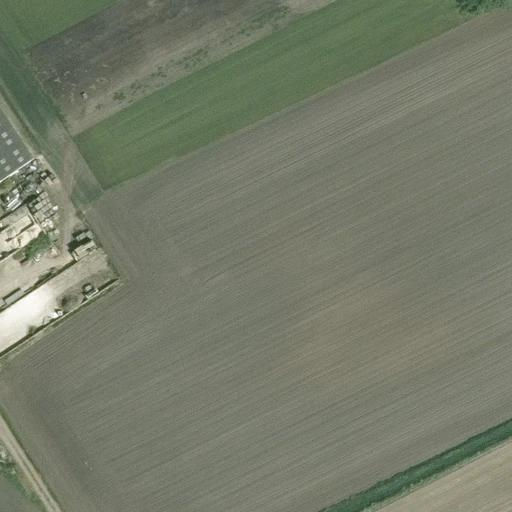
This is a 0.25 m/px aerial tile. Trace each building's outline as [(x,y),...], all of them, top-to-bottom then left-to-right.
[(0,181),(35,157),(0,105),(0,181)] [(50,161),(36,165),(42,183),(55,179),(50,161)] [(65,195),(60,183),(34,193),(29,181),(12,187),(21,211),(65,195)] [(48,274),(98,241),(82,217),(29,252),(26,248),(14,256),(16,260),(0,270),(0,296),(25,280),(21,274),(40,262),(48,274)] [(29,292),(32,297),(20,304),(36,329),(74,304),(56,275),(29,292)] [(0,334),(8,342),(20,330),(9,319),(0,327),(0,334)]
